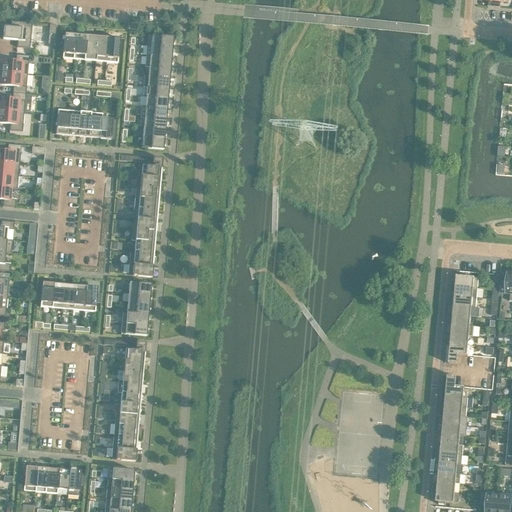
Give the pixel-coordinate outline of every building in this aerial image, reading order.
[(485,0),(485,1),(488,1),(488,7),(500,8),(501,2),(508,3),(508,0),(485,0)] [(30,49),(32,25),(32,23),(11,22),(10,28),(4,27),(2,40),(17,41),(17,48),(30,49)] [(56,26),(49,25),(48,44),(54,45),(56,26)] [(65,34),(62,59),(74,60),(76,35),(65,34)] [(87,36),(76,35),(74,60),(84,61),(87,36)] [(148,35),(147,46),(172,48),(173,38),(148,35)] [(97,37),(87,36),(84,61),(95,62),(97,37)] [(108,38),(97,37),(95,62),(106,63),(108,38)] [(120,39),(108,38),(106,63),(117,64),(120,39)] [(172,48),(147,46),(146,56),(171,59),(172,48)] [(0,72),(27,75),(29,56),(16,55),(15,62),(1,60),(0,66),(0,72)] [(171,59),(146,56),(145,66),(170,69),(171,59)] [(170,69),(145,66),(145,67),(149,68),(148,76),(144,76),(144,77),(169,79),(170,69)] [(26,94),(27,75),(0,72),(0,85),(13,87),(13,93),(26,94)] [(169,79),(144,77),(143,87),(168,89),(169,79)] [(168,89),(143,87),(143,88),(147,88),(146,97),(167,99),(168,89)] [(0,110),(24,113),(26,94),(13,93),(12,99),(0,98),(0,110)] [(167,99),(146,97),(145,107),(141,106),(141,107),(167,109),(167,99)] [(167,109),(141,107),(140,117),(166,119),(167,109)] [(22,132),(24,113),(0,110),(0,123),(10,125),(9,131),(22,132)] [(55,135),(67,136),(69,111),(58,110),(55,135)] [(80,112),(69,111),(67,136),(78,137),(80,112)] [(91,113),(80,112),(78,137),(88,138),(91,113)] [(101,114),(91,113),(88,138),(99,139),(101,114)] [(117,128),(117,120),(102,119),(102,114),(101,114),(99,139),(111,140),(112,127),(117,128)] [(166,119),(140,117),(140,118),(144,118),(143,128),(165,130),(166,119)] [(165,130),(143,128),(142,138),(164,140),(165,130)] [(164,140),(142,138),(141,149),(163,151),(164,140)] [(8,145),(7,152),(0,150),(0,163),(19,165),(21,146),(8,145)] [(44,156),(44,148),(32,147),(31,154),(44,156)] [(151,278),(157,210),(162,159),(152,158),(152,164),(157,164),(157,167),(138,165),(131,241),(135,241),(134,251),(132,251),(132,254),(130,254),(128,276),(151,278)] [(0,175),(18,177),(19,165),(0,163),(0,175)] [(18,177),(0,175),(0,187),(13,188),(17,189),(18,177)] [(11,200),(13,188),(0,187),(0,199),(3,200),(2,207),(15,208),(16,200),(11,200)] [(13,230),(14,223),(1,221),(0,228),(0,227),(0,240),(6,241),(6,240),(7,230),(13,230)] [(11,254),(12,241),(6,240),(6,241),(0,240),(0,252),(5,253),(11,254)] [(4,264),(5,253),(0,252),(0,271),(9,272),(10,265),(4,264)] [(0,297),(7,298),(9,274),(0,273),(0,297)] [(499,285),(499,290),(499,294),(510,295),(509,302),(511,301),(511,273),(507,273),(506,281),(500,281),(499,285)] [(456,277),(455,287),(477,289),(478,279),(465,278),(465,275),(459,275),(459,277),(456,277)] [(54,284),(42,283),(40,307),(51,308),(54,284)] [(151,285),(129,283),(128,293),(150,295),(151,285)] [(64,285),(54,284),(51,308),(62,309),(64,285)] [(75,286),(64,285),(62,309),(73,310),(75,286)] [(86,287),(75,286),(73,310),(83,311),(86,287)] [(97,288),(86,287),(83,311),(95,312),(97,288)] [(455,287),(454,296),(476,298),(477,289),(455,287)] [(150,295),(128,293),(127,304),(149,305),(150,295)] [(454,296),(453,306),(476,308),(476,298),(454,296)] [(149,305),(127,304),(127,313),(123,313),(122,313),(148,316),(149,305)] [(453,306),(453,316),(470,317),(478,318),(479,308),(476,308),(453,306)] [(148,316),(122,313),(122,323),(147,326),(148,316)] [(453,316),(452,325),(474,327),(470,326),(470,317),(453,316)] [(147,326),(122,323),(121,334),(146,337),(147,326)] [(452,325),(451,335),(473,337),(474,327),(452,325)] [(451,335),(450,345),(468,346),(469,337),(473,338),(473,337),(451,335)] [(135,462),(145,351),(145,343),(132,342),(131,348),(141,349),(141,351),(125,349),(122,381),(118,381),(117,393),(121,393),(120,403),(119,413),(115,413),(111,460),(135,462)] [(450,345),(448,364),(457,365),(458,355),(467,356),(468,346),(450,345)] [(447,377),(445,396),(467,398),(463,397),(464,388),(455,387),(456,377),(447,377)] [(98,400),(98,401),(108,402),(109,391),(104,391),(99,391),(98,397),(98,400)] [(445,396),(444,406),(466,408),(467,398),(445,396)] [(444,406),(443,415),(466,417),(466,408),(444,406)] [(443,415),(443,425),(461,427),(467,427),(467,418),(466,417),(443,415)] [(443,425),(442,435),(464,437),(466,437),(467,427),(461,427),(443,425)] [(442,435),(441,444),(463,446),(464,437),(442,435)] [(8,443),(7,451),(16,451),(16,444),(10,443),(8,443)] [(441,444),(440,454),(462,456),(463,446),(441,444)] [(440,454),(439,463),(461,465),(462,456),(440,454)] [(439,463),(438,473),(460,475),(462,475),(462,465),(461,465),(439,463)] [(24,482),(23,491),(35,492),(37,468),(25,467),(25,476),(24,482)] [(37,468),(35,492),(45,493),(48,469),(37,468)] [(108,468),(107,479),(133,481),(133,476),(133,474),(134,470),(108,468)] [(48,469),(45,493),(56,494),(58,470),(48,469)] [(58,470),(56,494),(67,495),(69,471),(58,470)] [(69,471),(67,495),(78,496),(80,480),(80,474),(80,472),(69,471)] [(438,473),(437,483),(459,485),(460,475),(438,473)] [(107,479),(107,480),(111,480),(111,489),(132,491),(132,486),(133,484),(133,481),(107,479)] [(437,483),(436,492),(459,494),(459,485),(437,483)] [(106,499),(131,502),(131,496),(132,494),(132,491),(111,489),(110,499),(106,499)] [(436,492),(436,502),(438,502),(438,505),(444,505),(445,503),(458,504),(459,494),(436,492)] [(497,511),(499,495),(484,493),(480,493),(480,496),(480,502),(479,506),(486,507),(485,511),(497,511)] [(511,495),(499,495),(497,511),(509,511),(509,509),(511,509),(511,495)] [(106,499),(105,509),(130,511),(131,507),(131,505),(131,502),(106,499)]
